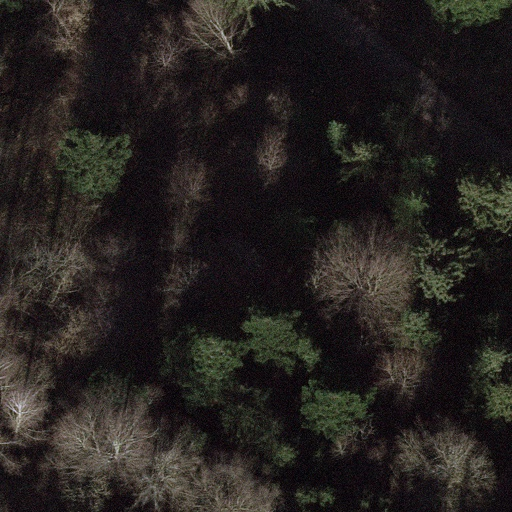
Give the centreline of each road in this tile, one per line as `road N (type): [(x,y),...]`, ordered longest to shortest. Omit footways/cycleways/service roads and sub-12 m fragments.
road 1 (track): [(107,0),(160,143),(464,511)]
road 2 (track): [(511,171),(325,0)]
